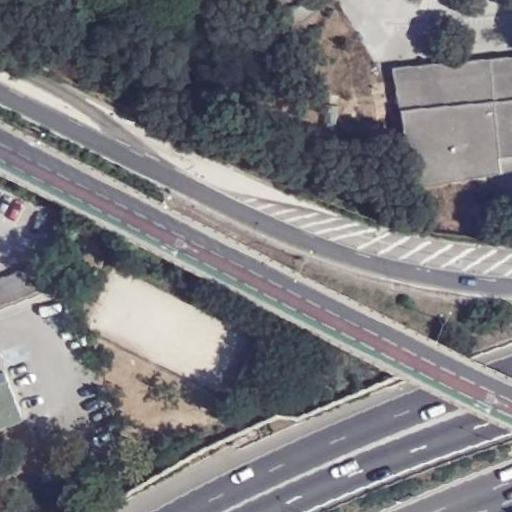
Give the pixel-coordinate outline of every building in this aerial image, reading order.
[(511,54),(398,64),(399,78),(511,69),(511,54)] [(511,69),(399,78),(400,112),(408,111),(412,163),(409,163),(413,184),(458,177),(458,169),(483,167),(483,156),(511,153),(511,69)] [(408,111),(400,112),(409,163),(412,163),(408,111)] [(58,285),(49,263),(47,258),(0,276),(0,307),(50,288),(58,285)] [(0,417),(20,410),(5,371),(0,372),(0,417)]
